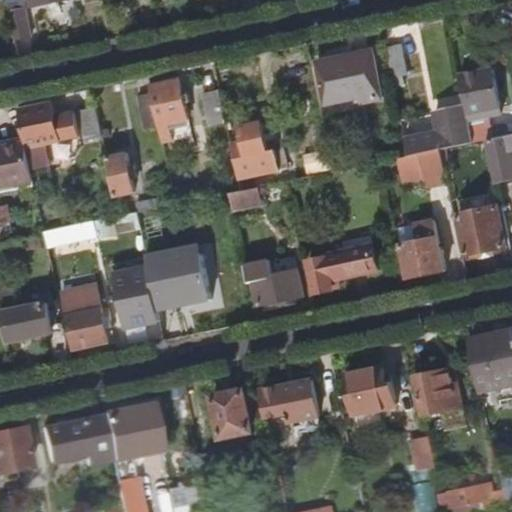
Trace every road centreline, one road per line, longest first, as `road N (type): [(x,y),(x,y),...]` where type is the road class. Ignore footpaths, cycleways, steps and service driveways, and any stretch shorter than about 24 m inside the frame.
road 1 (residential): [(0,396),(511,291)]
road 2 (residential): [(0,83),(404,0)]
